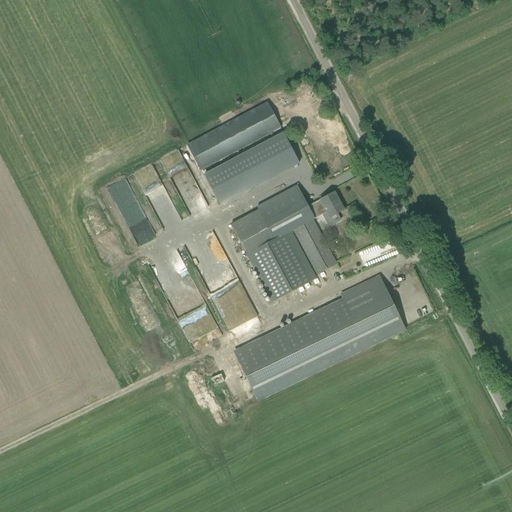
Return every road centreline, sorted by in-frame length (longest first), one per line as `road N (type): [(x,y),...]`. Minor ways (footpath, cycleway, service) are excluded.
road 1 (unclassified): [(511,425),(295,0)]
road 2 (unknown): [(419,243),(271,313)]
